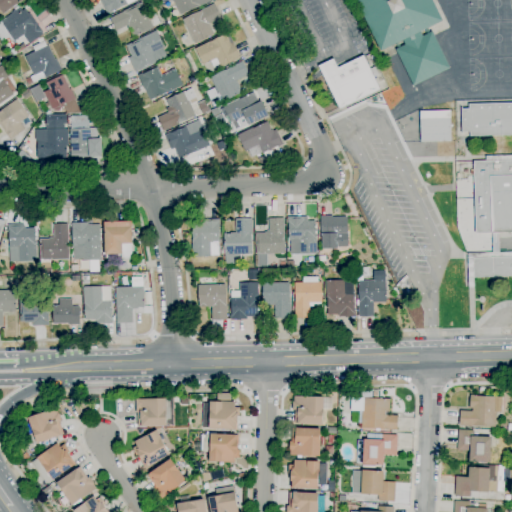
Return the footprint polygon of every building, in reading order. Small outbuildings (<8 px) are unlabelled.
[(23,0),(2,15),(0,12),(0,0),(23,0)] [(107,15),(100,0),(125,0),(128,6),(107,15)] [(180,15),(172,0),(212,0),(213,1),(198,8),(197,7),(180,15)] [(413,86),(397,53),(395,50),(405,45),(403,41),(381,52),(355,0),(432,0),(443,22),(420,32),(422,37),(432,32),(433,35),(450,69),(413,86)] [(133,38),(127,26),(116,31),(110,19),(122,13),(122,12),(141,3),(148,18),(155,15),(159,24),(153,28),(153,29),(133,38)] [(194,44),(182,20),(201,11),(200,10),(214,4),(221,19),(209,24),(214,35),(194,44)] [(29,45),(23,36),(14,42),(10,36),(2,41),(0,38),(0,22),(5,18),(5,19),(16,12),(15,11),(20,8),(22,11),(25,9),(29,15),(30,14),(44,34),(29,45)] [(135,73),(128,58),(131,57),(126,46),(138,40),(137,38),(152,31),(152,33),(156,31),(164,48),(163,48),(168,59),(156,65),(155,64),(135,73)] [(220,68),(219,65),(213,68),(210,61),(203,65),(195,49),(211,41),(211,42),(228,33),(240,58),(220,68)] [(33,84),(30,77),(33,76),(25,57),(35,52),(32,47),(39,44),(37,40),(42,37),(44,41),(46,46),(48,45),(55,60),(56,59),(62,71),(45,79),(45,78),(33,84)] [(339,110),(318,66),(333,59),(337,69),(363,56),(369,70),(374,67),(378,76),(373,78),(379,90),(339,110)] [(214,106),(211,100),(210,100),(206,92),(214,89),(217,94),(210,78),(227,70),(227,69),(242,62),(249,76),(237,81),(242,93),(214,106)] [(0,104),(0,66),(2,65),(9,75),(3,80),(13,95),(0,104)] [(150,101),(138,76),(142,74),(143,75),(158,67),(162,76),(174,70),(182,86),(167,94),(166,93),(150,101)] [(66,114),(64,111),(65,111),(64,109),(59,112),(58,111),(55,112),(54,110),(52,111),(43,92),(50,89),(46,83),(62,75),(69,89),(71,89),(76,99),(74,100),(77,105),(78,108),(66,114)] [(206,91),(204,87),(200,89),(196,82),(208,77),(213,88),(206,91)] [(21,94),(17,88),(24,84),(27,89),(21,94)] [(164,132),(157,118),(168,113),(166,109),(169,108),(166,101),(192,89),(198,102),(190,105),(195,116),(182,123),(178,124),(178,125),(164,132)] [(25,100),(21,94),(26,90),(30,96),(25,100)] [(238,131),(233,122),(231,123),(223,107),(238,99),(239,100),(254,93),(259,103),(261,101),(269,116),(249,126),(249,125),(238,131)] [(10,141),(0,125),(0,110),(17,99),(29,117),(20,123),(25,130),(10,141)] [(203,115),(198,107),(205,103),(209,112),(203,115)] [(511,136),(470,137),(469,133),(462,133),(461,110),(469,109),(469,105),(511,103),(511,136)] [(421,143),(420,112),(450,111),(451,142),(421,143)] [(78,158),(78,156),(70,157),(70,129),(70,116),(89,116),(89,129),(97,128),(97,139),(101,139),(101,157),(88,157),(88,158),(78,158)] [(180,159),(176,150),(175,150),(175,149),(171,151),(164,135),(169,133),(169,134),(183,128),(183,127),(199,120),(203,130),(209,146),(180,159)] [(261,165),(258,159),(264,156),(263,154),(262,154),(262,153),(252,158),(248,151),(245,153),(237,136),(252,128),(253,129),(267,122),(271,131),(273,130),(273,131),(275,130),(283,145),(277,148),(281,155),(261,165)] [(37,159),(36,130),(46,129),(46,126),(64,126),(65,129),(66,129),(66,157),(57,157),(57,158),(37,159)] [(26,164),(16,156),(21,150),(31,159),(26,164)] [(511,277),(474,278),(474,289),(468,289),(467,254),(492,253),(492,234),(475,234),(474,175),(471,175),(471,170),(474,170),(473,162),(485,162),(485,156),(511,155),(511,277)] [(291,255),(290,241),(289,241),(288,224),(287,224),(287,218),(307,217),(307,222),(315,222),(315,226),(315,237),(316,237),(317,254),(291,255)] [(322,250),(321,217),(332,217),(332,218),(347,217),(348,248),(337,248),(338,249),(322,250)] [(267,267),(255,267),(255,255),(256,255),(256,234),(264,234),(264,232),(269,232),(268,219),(284,218),(284,253),(286,253),(286,254),(267,255),(267,267)] [(225,265),(224,234),(226,234),(226,235),(230,235),(230,234),(236,233),(235,220),(252,219),(252,235),(251,235),(252,255),(240,255),(240,264),(225,265)] [(192,258),(192,240),(192,222),(203,222),(203,220),(219,220),(220,223),(219,223),(219,242),(210,243),(210,258),(192,258)] [(121,259),(121,254),(105,255),(104,223),(132,222),(132,244),(131,244),(131,259),(121,259)] [(83,261),(83,246),(72,246),(72,223),(88,223),(88,225),(100,225),(100,242),(101,260),(83,261)] [(19,262),(10,262),(9,247),(9,231),(8,231),(8,225),(24,224),(24,228),(25,227),(25,229),(35,228),(35,245),(36,245),(37,262),(19,262)] [(41,274),(40,240),(49,239),(49,238),(53,238),(53,225),(68,224),(69,260),(51,261),(51,274),(41,274)] [(359,317),(358,281),(373,281),(373,271),(385,271),(385,282),(386,282),(386,303),(373,303),(373,317),(359,317)] [(295,319),(294,302),(295,302),(294,284),(302,283),(302,278),(318,277),(318,283),(321,283),(322,303),(321,303),(321,305),(313,305),(313,307),(309,307),(310,315),(309,315),(309,319),(295,319)] [(117,324),(115,288),(132,288),(131,278),(142,278),(142,288),(144,287),(144,308),(137,308),(138,310),(132,310),(133,323),(117,324)] [(339,318),(339,315),(328,315),(327,298),(326,298),(326,282),(344,281),(344,296),(353,295),(354,312),(355,312),(355,317),(339,318)] [(230,321),(230,315),(231,315),(231,299),(231,292),(240,291),(240,284),(258,283),(258,300),(257,300),(258,317),(247,318),(247,320),(230,321)] [(274,319),(274,306),(263,306),(263,284),(289,284),(289,303),(291,303),(291,319),(274,319)] [(212,321),(211,307),(199,308),(198,286),(225,285),(225,304),(226,304),(227,320),(212,321)] [(95,325),(95,322),(94,322),(94,320),(85,320),(85,305),(84,305),(83,287),(111,287),(112,324),(95,325)] [(0,327),(0,290),(15,290),(16,313),(3,313),(4,327),(0,327)] [(20,322),(19,300),(48,299),(49,326),(33,327),(32,323),(24,323),(24,322),(20,322)] [(68,326),(68,324),(52,325),(52,306),(59,306),(59,300),(72,299),(72,307),(79,307),(80,325),(68,326)] [(322,425),(298,424),(298,423),(294,423),(295,410),(292,410),(292,402),(294,402),(294,396),(323,397),(322,425)] [(495,428),(459,426),(460,411),(472,412),(472,409),(469,409),(470,396),(503,398),(503,413),(496,413),(495,428)] [(397,430),(361,428),(362,410),(352,410),(352,398),(363,399),(363,398),(390,399),(389,411),(385,411),(385,415),(398,416),(397,430)] [(138,427),(138,413),(136,413),(136,399),(166,399),(167,426),(138,427)] [(235,430),(209,429),(209,428),(202,428),(203,403),(210,403),(210,402),(235,402),(235,408),(239,408),(239,417),(238,417),(238,424),(235,423),(235,430)] [(37,444),(34,435),(30,437),(26,425),(30,424),(28,418),(56,408),(58,414),(59,413),(62,421),(60,421),(64,434),(37,444)] [(320,456),(290,455),(290,450),(289,450),(289,442),(291,442),(292,428),(321,429),(320,456)] [(144,468),(140,460),(141,460),(139,454),(136,456),(132,448),(136,446),(134,442),(157,430),(169,455),(144,468)] [(490,463),(469,462),(470,452),(457,451),(458,430),(474,431),(473,437),(491,438),(490,463)] [(234,463),(209,462),(210,452),(202,452),(203,435),(211,435),(211,434),(237,435),(236,442),(238,442),(238,449),(240,450),(239,458),(234,458),(234,463)] [(383,465),(362,464),(362,463),(356,463),(357,440),(363,441),(363,439),(382,440),(382,434),(397,435),(396,456),(384,455),(383,465)] [(46,483),(32,462),(37,458),(58,443),(60,447),(65,444),(70,452),(68,453),(72,459),(70,460),(74,465),(53,480),(52,479),(46,483)] [(24,462),(20,457),(26,452),(30,457),(24,462)] [(161,498),(154,487),(155,486),(147,475),(171,458),(187,481),(161,498)] [(318,489),(290,488),(291,474),(288,474),(289,465),(294,465),(294,460),(319,462),(318,489)] [(470,497),(455,496),(456,477),(468,478),(469,467),(487,468),(487,465),(499,466),(497,492),(471,491),(470,497)] [(96,488),(71,506),(62,492),(63,492),(57,483),(80,467),(88,478),(90,477),(94,483),(93,484),(96,488)] [(394,502),(378,501),(378,494),(352,493),(353,470),(384,472),(383,482),(395,482),(394,502)] [(203,482),(200,475),(207,472),(210,480),(203,482)] [(46,496),(42,490),(50,485),(54,491),(46,496)] [(210,511),(208,498),(216,496),(215,490),(233,486),(234,493),(235,493),(238,511),(210,511)] [(317,511),(286,511),(286,506),(289,506),(290,493),(318,494),(317,511)] [(73,511),(94,496),(96,500),(100,497),(105,504),(104,505),(108,511),(73,511)] [(68,502),(63,506),(59,501),(64,497),(68,502)] [(175,511),(174,505),(204,499),(205,511),(175,511)] [(487,511),(453,511),(454,501),(470,502),(470,508),(478,508),(478,504),(485,504),(485,509),(488,509),(487,511)]
